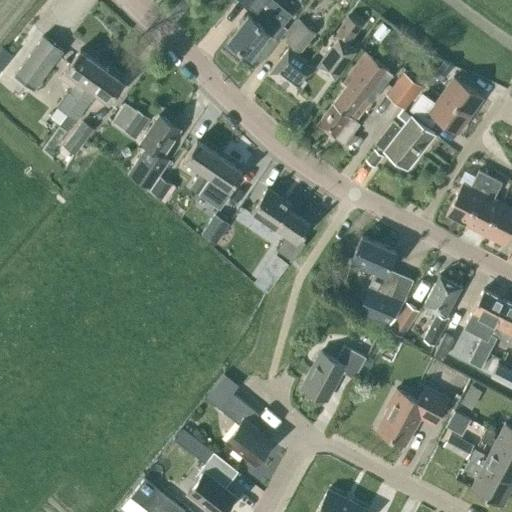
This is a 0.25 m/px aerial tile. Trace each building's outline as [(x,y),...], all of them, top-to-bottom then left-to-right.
[(250,16),(247,14),(227,39),(249,56),(268,32),(273,36),(292,13),(275,0),(241,0),(255,11),(250,16)] [(355,50),(346,43),(360,25),(347,15),(333,35),(337,37),(316,65),(334,78),(355,50)] [(288,47),(268,72),(295,93),(315,68),(296,54),(298,51),(314,32),(300,20),(285,40),(293,46),(291,49),(288,47)] [(379,40),(389,29),(381,22),(372,34),(379,40)] [(14,73),(33,88),(62,49),(42,35),(14,73)] [(0,61),(3,64),(12,54),(1,45),(0,46),(0,61)] [(101,65),(79,49),(60,75),(61,78),(72,86),(57,106),(52,113),(60,120),(101,65)] [(346,85),(332,102),(353,119),(368,100),(370,101),(392,73),(365,52),(342,82),(346,85)] [(445,75),(453,64),(443,59),(436,68),(445,75)] [(101,65),(60,120),(69,126),(88,100),(90,101),(96,93),(107,101),(122,81),(101,65)] [(386,94),(404,107),(421,85),(403,71),(386,94)] [(453,75),(441,94),(470,114),(482,96),(453,75)] [(470,114),(441,94),(435,102),(421,92),(410,109),(432,124),(436,118),(457,132),(470,114)] [(358,122),(353,119),(332,102),(316,123),(342,142),(358,122)] [(384,149),(406,167),(433,132),(410,115),(401,108),(396,114),(405,121),(400,127),(392,120),(374,142),(377,144),(374,148),(380,153),(384,149)] [(136,109),(123,128),(135,136),(148,117),(136,109)] [(161,155),(179,128),(158,114),(140,141),(149,147),(140,160),(138,158),(128,171),(149,185),(167,160),(161,155)] [(63,145),(75,153),(94,127),(82,119),(63,145)] [(189,186),(198,192),(209,176),(206,173),(218,155),(196,140),(183,158),(201,170),(189,186)] [(373,165),(382,154),(380,153),(374,148),(365,159),(373,165)] [(218,206),(230,189),(228,188),(241,170),(218,155),(206,173),(209,176),(198,192),(218,206)] [(445,213),(464,223),(489,174),(477,168),(469,185),(461,181),(445,213)] [(501,180),(489,174),(464,223),(484,233),(500,201),(492,198),(501,180)] [(149,190),(161,198),(170,184),(159,176),(149,190)] [(290,204),(266,188),(249,211),(273,227),(290,204)] [(511,226),(511,207),(500,201),(484,233),(503,243),(511,226)] [(308,223),(287,209),(274,227),(294,241),(287,252),(293,256),(301,245),(304,240),(299,237),(308,223)] [(215,242),(229,222),(214,212),(200,232),(215,242)] [(394,249),(361,235),(351,258),(376,269),(358,311),(387,323),(402,300),(411,279),(386,268),(394,249)] [(265,241),(253,258),(260,263),(272,246),(265,241)] [(265,290),(272,281),(260,272),(254,281),(265,290)] [(445,315),(460,285),(438,274),(423,304),(437,311),(423,338),(433,344),(442,328),(448,316),(445,315)] [(503,299),(482,288),(466,320),(485,329),(480,337),(492,344),(496,335),(498,332),(493,329),(497,321),(493,319),(503,299)] [(496,335),(507,341),(511,331),(511,303),(503,299),(493,319),(497,321),(493,329),(498,332),(496,335)] [(388,327),(401,336),(419,309),(406,301),(388,327)] [(450,357),(459,335),(445,330),(436,352),(450,357)] [(483,363),(487,354),(492,344),(480,337),(470,356),(483,363)] [(301,386),(325,398),(340,370),(353,377),(364,356),(343,344),(335,359),(320,350),(301,386)] [(487,354),(483,363),(480,367),(494,374),(501,361),(487,354)] [(470,407),(480,389),(470,384),(460,402),(470,407)] [(388,405),(376,428),(404,443),(419,416),(432,423),(446,397),(424,385),(416,399),(395,388),(386,404),(388,405)] [(238,423),(225,440),(253,462),(271,440),(248,423),(257,412),(231,392),(219,408),(238,423)] [(479,438),(492,444),(511,454),(511,426),(504,422),(496,438),(492,436),(494,431),(485,426),(479,438)] [(190,449),(197,439),(181,427),(174,436),(190,449)] [(450,431),(443,445),(466,457),(473,443),(450,431)] [(474,447),(468,458),(511,481),(511,454),(492,444),(484,459),(481,457),(483,452),(474,447)] [(212,451),(198,470),(201,472),(186,492),(212,511),(221,511),(234,495),(223,487),(236,470),(212,451)] [(511,483),(511,481),(468,458),(462,469),(472,474),(474,469),(478,471),(470,487),(501,504),(511,483)] [(141,505),(150,511),(181,511),(184,509),(156,487),(141,505)] [(365,511),(367,509),(327,488),(314,511),(365,511)]
